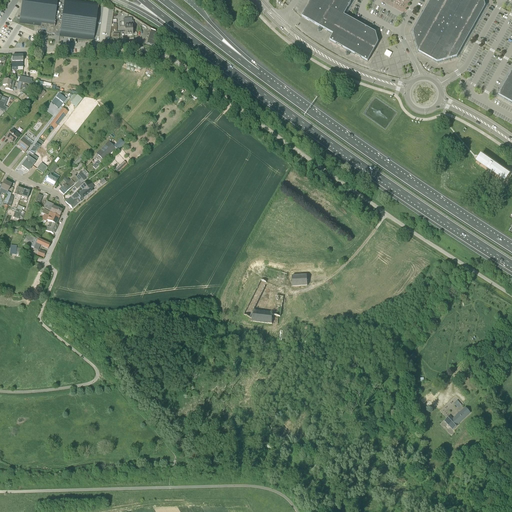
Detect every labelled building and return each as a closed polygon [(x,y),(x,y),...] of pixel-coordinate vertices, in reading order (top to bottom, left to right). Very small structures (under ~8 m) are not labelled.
[(22,0),(21,14),(17,13),(16,18),(20,19),(19,23),(41,26),(40,29),(46,30),(46,33),(55,34),(57,33),(60,33),(59,36),(87,39),(93,39),(97,11),(101,12),(102,7),(98,6),(98,4),(93,2),(78,0),(22,0)] [(364,27),(344,15),(316,0),(310,0),(305,10),(302,17),(333,34),(330,41),(368,62),(378,43),(375,33),(367,28),(366,29),(365,28),(364,27)] [(316,0),(344,15),(348,7),(348,6),(349,5),(350,5),(352,0),(316,0)] [(430,0),(430,1),(456,15),(464,0),(430,0)] [(464,0),(456,15),(449,28),(442,40),(461,51),(472,30),(472,29),(473,27),(474,27),(485,7),(483,0),(464,0)] [(419,23),(416,26),(442,40),(449,28),(456,15),(430,1),(429,2),(430,3),(429,5),(428,5),(419,21),(419,22),(419,23)] [(124,27),(125,27),(126,36),(132,35),(132,30),(135,30),(135,26),(133,26),(133,21),(132,21),(132,18),(123,19),(124,27)] [(461,51),(442,40),(416,26),(413,32),(418,52),(437,63),(457,57),(458,55),(458,54),(459,53),(460,52),(461,51)] [(154,45),(158,33),(151,31),(147,43),(154,45)] [(23,67),(23,56),(12,56),(12,67),(23,67)] [(506,81),(498,95),(511,103),(511,70),(508,78),(506,81)] [(32,79),(20,76),(20,77),(18,76),(16,81),(19,82),(17,89),(20,90),(22,82),(31,85),(32,79)] [(13,90),(15,82),(4,79),(3,85),(6,85),(5,89),(13,90)] [(40,99),(46,93),(43,91),(38,97),(40,99)] [(51,103),(59,109),(66,99),(59,94),(51,103)] [(71,105),(76,109),(83,100),(78,96),(71,105)] [(68,112),(63,108),(50,125),(55,128),(68,112)] [(12,131),(6,138),(9,140),(10,139),(14,143),(20,136),(16,132),(15,133),(12,131)] [(31,145),(24,138),(18,146),(21,148),(20,149),(25,153),(31,145)] [(124,143),(120,139),(113,146),(117,150),(124,143)] [(29,171),(35,162),(30,159),(33,155),(43,143),(39,140),(36,144),(26,157),(28,158),(22,166),(29,171)] [(113,146),(109,142),(97,154),(104,161),(116,149),(113,146)] [(76,167),(89,153),(87,150),(79,158),(73,164),(76,167)] [(480,153),(474,162),(504,181),(509,173),(480,153)] [(52,175),(57,168),(54,166),(49,172),(52,175)] [(82,184),(85,181),(90,177),(85,170),(77,178),(75,176),(59,191),(64,195),(74,186),(76,183),(79,181),(82,184)] [(51,175),(46,183),(54,187),(58,179),(51,175)] [(5,181),(1,189),(7,193),(11,185),(5,181)] [(89,186),(92,184),(89,181),(87,183),(85,181),(82,184),(79,181),(76,183),(80,188),(83,191),(89,186)] [(79,193),(83,198),(93,191),(92,189),(94,187),(92,184),(89,186),(83,191),(81,192),(79,193)] [(20,198),(23,190),(17,188),(14,196),(20,198)] [(23,190),(20,198),(27,200),(29,192),(23,190)] [(79,193),(81,192),(80,191),(78,192),(65,202),(72,209),(81,201),(80,201),(83,198),(79,193)] [(59,216),(62,211),(57,209),(58,207),(47,202),(44,208),(51,211),(50,212),(59,216)] [(19,219),(22,211),(16,209),(13,217),(19,219)] [(42,214),(45,215),(42,221),(46,223),(47,220),(53,223),(56,224),(59,217),(54,215),(50,213),(51,213),(45,209),(42,214)] [(56,224),(53,223),(51,228),(47,226),(45,230),(53,234),(58,225),(56,224)] [(48,249),(50,245),(38,240),(33,251),(37,252),(40,245),(48,249)] [(267,267),(264,276),(285,282),(287,274),(267,267)] [(293,287),(307,286),(307,275),(293,275),(293,287)] [(248,307),(244,315),(252,319),(255,310),(267,283),(261,280),(248,307)] [(252,319),(251,321),(272,324),(272,321),(273,313),(272,313),(272,312),(255,310),(252,319)] [(423,402),(429,408),(433,404),(434,405),(438,402),(430,394),(423,402)] [(458,425),(458,424),(470,412),(465,408),(453,419),(450,416),(445,421),(453,430),(458,425)]
